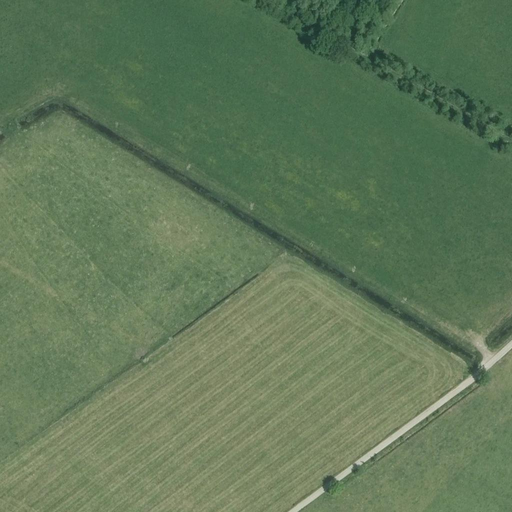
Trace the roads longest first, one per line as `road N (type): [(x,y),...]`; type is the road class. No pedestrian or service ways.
road 1 (track): [(260,0),(511,142)]
road 2 (track): [(291,511),(511,343)]
